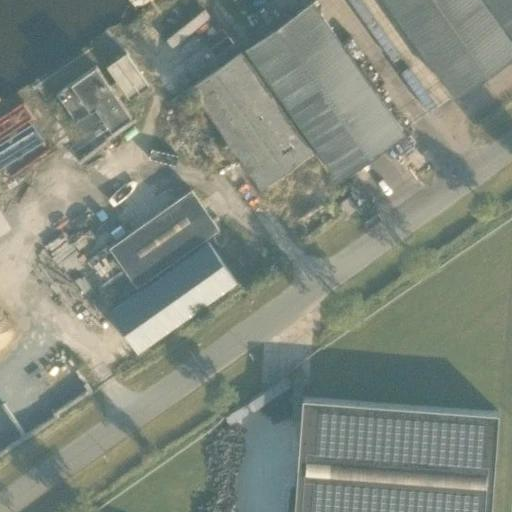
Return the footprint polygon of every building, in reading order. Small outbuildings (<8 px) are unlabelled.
[(312,0),(248,45),(340,177),(405,131),(313,0),(312,0)] [(511,0),(387,0),(455,96),(511,55),(511,0)] [(189,87),(259,186),(311,149),(241,51),(189,87)] [(149,85),(127,53),(108,67),(130,98),(149,85)] [(102,121),(110,132),(130,118),(94,68),(58,93),(77,120),(76,121),(85,133),(102,121)] [(0,168),(48,135),(28,105),(0,124),(0,168)] [(219,228),(191,190),(110,247),(138,286),(219,228)] [(358,207),(349,195),(341,201),(349,212),(358,207)] [(209,241),(110,311),(138,351),(238,281),(209,241)] [(492,511),(500,411),(304,396),(295,511),(492,511)]
